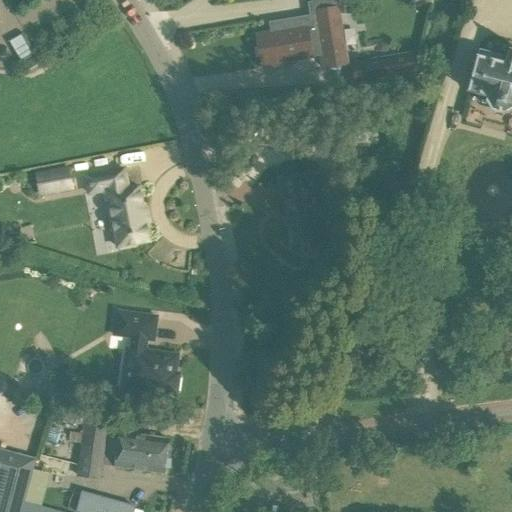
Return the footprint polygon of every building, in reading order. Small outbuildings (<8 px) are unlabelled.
[(427,0),(408,0),(409,8),(429,6),(427,0)] [(307,28),(257,37),(261,62),(285,58),(285,62),(312,58),(311,51),(321,50),(324,70),(348,66),(338,9),(314,13),(318,36),(309,38),(307,28)] [(479,50),(468,94),(487,99),(486,102),(492,112),(507,116),(511,112),(511,49),(510,49),(507,58),(479,50)] [(411,56),(352,65),(355,86),(414,76),(411,56)] [(118,148),(93,154),(96,164),(120,158),(118,148)] [(80,188),(76,168),(45,174),(48,194),(80,188)] [(124,170),(94,176),(97,193),(113,190),(120,231),(122,231),(125,247),(149,242),(139,188),(128,190),(124,170)] [(319,174),(279,180),(285,215),(289,215),(294,246),(326,241),(318,197),(323,196),(319,174)] [(117,313),(114,337),(132,339),(131,350),(127,349),(124,369),(127,370),(125,384),(130,387),(136,388),(136,391),(172,396),(176,368),(172,368),(173,364),(170,359),(166,359),(167,355),(145,352),(146,341),(154,342),(157,318),(117,313)] [(99,345),(112,346),(114,329),(101,328),(99,345)] [(61,393),(59,406),(63,407),(61,422),(83,425),(86,396),(61,393)] [(85,414),(81,443),(138,451),(138,454),(166,458),(168,441),(120,434),(119,436),(108,434),(110,417),(85,414)] [(81,443),(77,477),(101,480),(104,465),(115,466),(115,468),(164,475),(166,458),(138,454),(138,451),(81,443)] [(21,511),(24,500),(32,468),(35,458),(0,449),(0,511),(21,511)] [(49,473),(32,468),(24,500),(41,504),(49,473)] [(117,506),(81,496),(76,511),(132,511),(134,506),(118,502),(117,506)]
